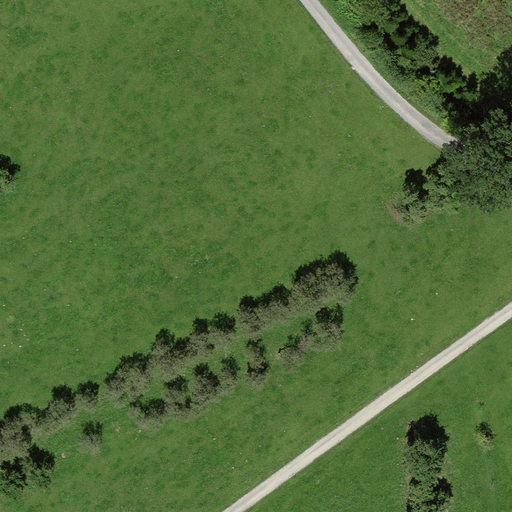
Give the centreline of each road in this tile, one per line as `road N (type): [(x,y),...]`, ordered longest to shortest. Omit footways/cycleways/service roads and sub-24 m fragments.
road 1 (track): [(235,511),(511,311)]
road 2 (track): [(310,0),(415,118),(511,175)]
